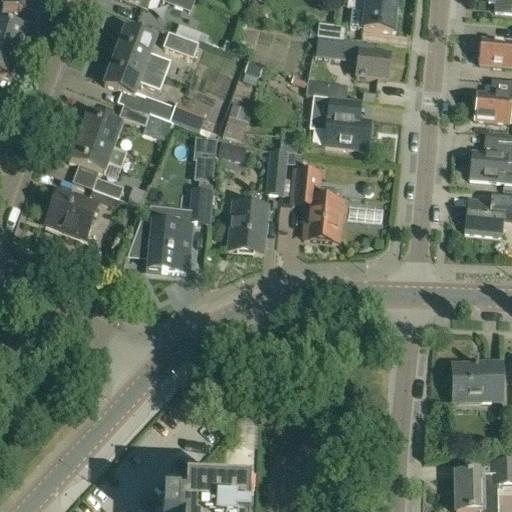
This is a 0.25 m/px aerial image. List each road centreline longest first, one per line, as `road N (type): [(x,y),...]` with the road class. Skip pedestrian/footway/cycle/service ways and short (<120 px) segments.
road 1 (residential): [(410,296),(441,0)]
road 2 (secondary): [(147,380),(210,328),(251,309),(333,292),(410,296)]
road 3 (residential): [(79,0),(0,215)]
road 4 (unclassified): [(396,511),(410,296)]
road 5 (secondary): [(25,511),(147,380)]
road 6 (residential): [(147,380),(107,339),(0,283)]
